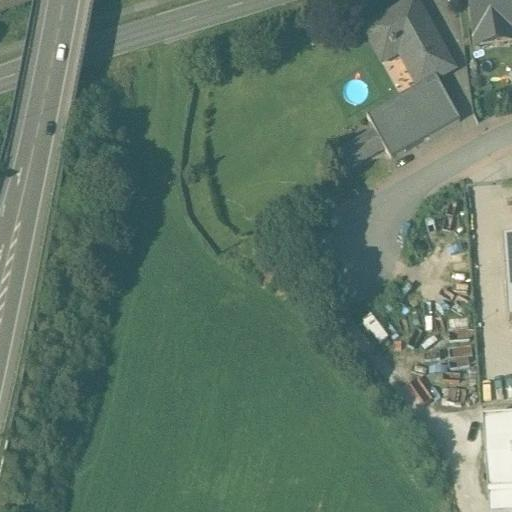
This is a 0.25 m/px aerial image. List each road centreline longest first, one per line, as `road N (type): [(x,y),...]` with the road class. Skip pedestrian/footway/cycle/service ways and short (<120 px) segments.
road 1 (primary): [(64,0),(6,283)]
road 2 (tertiary): [(232,0),(0,76)]
road 3 (unclassified): [(511,133),(332,245)]
